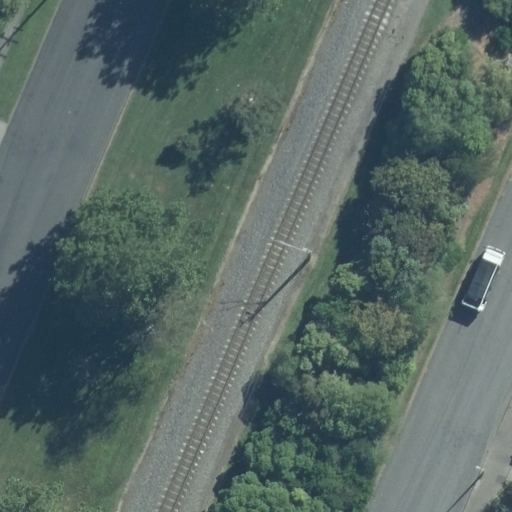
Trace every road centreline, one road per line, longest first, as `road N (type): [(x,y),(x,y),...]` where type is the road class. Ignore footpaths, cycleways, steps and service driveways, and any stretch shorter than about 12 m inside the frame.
road 1 (residential): [(0,273),(116,0)]
road 2 (unclassified): [(511,296),(419,511)]
